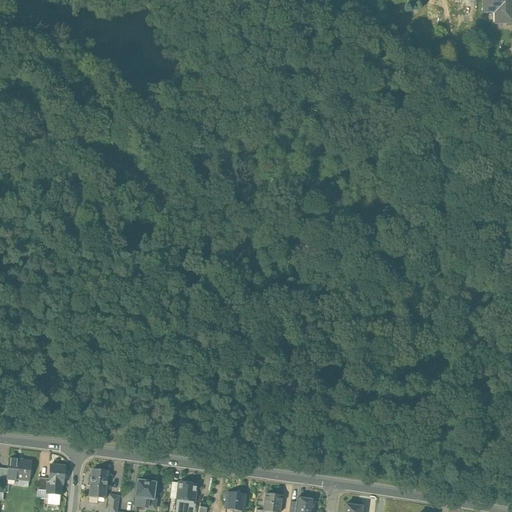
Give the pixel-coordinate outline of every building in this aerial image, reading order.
[(511,22),(511,0),(483,0),(483,12),(499,12),(499,23),(511,22)] [(7,479),(14,480),(29,482),(31,461),(9,459),(7,469),(6,479),(7,479)] [(48,495),(47,504),(59,505),(60,496),(61,496),(62,485),(63,485),(65,467),(50,465),(48,479),(48,482),(47,482),(46,491),(46,494),(48,495)] [(108,472),(96,470),(91,470),(89,497),(105,499),(106,489),(108,472)] [(38,478),(37,490),(46,491),(47,482),(48,482),(48,479),(38,478)] [(147,482),(146,482),(145,482),(137,481),(135,497),(135,498),(136,498),(135,506),(154,508),(155,500),(153,499),(153,498),(154,497),(154,495),(154,492),(155,483),(154,483),(155,481),(147,480),(147,482)] [(179,482),(178,493),(177,500),(185,501),(183,510),(192,511),(196,485),(195,485),(195,484),(194,483),(189,482),(187,484),(179,482)] [(225,509),(226,509),(227,509),(232,510),(231,511),(241,511),(242,511),(244,495),(227,493),(227,494),(226,494),(224,495),(223,500),(225,502),(226,502),(225,509)] [(268,511),(279,511),(282,496),(281,496),(280,495),(275,494),(273,495),(265,494),(263,511),(268,511)] [(116,511),(118,503),(119,496),(109,495),(106,511),(116,511)] [(312,511),(314,501),(305,499),(304,498),(299,497),(297,498),(296,503),(294,511),(312,511)] [(294,511),(296,503),(290,502),(288,511),(294,511)]
